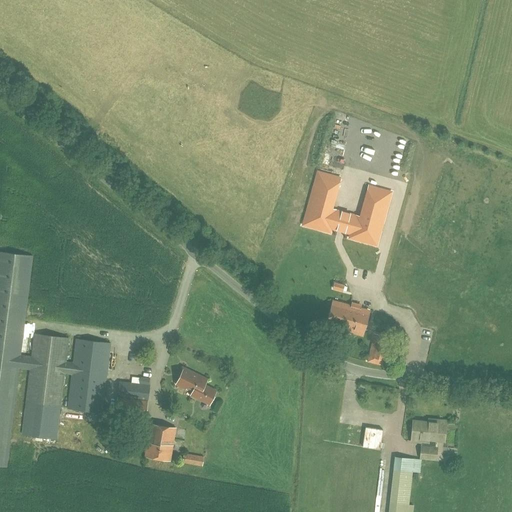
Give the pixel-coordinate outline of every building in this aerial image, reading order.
[(431,191),(440,150),(441,150),(441,148),(429,145),(419,192),(430,195),(431,191)] [(485,199),(491,167),(467,162),(466,168),(464,168),(462,179),(468,180),(466,190),(453,188),(446,227),(453,229),(452,235),(473,239),(480,199),(485,199)] [(319,176),(307,222),(322,226),(323,223),(336,226),(337,220),(324,217),(335,180),(319,176)] [(343,222),(341,228),(354,231),(353,235),(368,239),(376,212),(381,193),(366,189),(355,225),(343,222)] [(381,232),(378,252),(391,254),(394,234),(381,232)] [(0,251),(0,465),(7,466),(19,367),(31,369),(27,403),(23,432),(37,434),(36,440),(43,441),(44,434),(57,436),(59,418),(61,407),(65,373),(72,374),(68,408),(102,413),(110,343),(77,339),(74,363),(66,362),(69,338),(35,333),(32,356),(20,355),(24,319),(32,255),(0,251)] [(382,284),(385,271),(379,270),(378,275),(371,274),(369,281),(382,284)] [(344,286),(335,283),(333,289),(342,291),(344,286)] [(362,335),(369,311),(360,309),(361,305),(352,303),(351,306),(334,301),(327,326),(362,335)] [(367,362),(387,367),(394,338),(389,337),(390,335),(380,332),(379,335),(374,333),(367,362)] [(207,379),(182,367),(178,374),(180,375),(176,384),(185,389),(186,387),(193,390),(191,395),(209,404),(216,391),(204,385),(207,379)] [(129,417),(130,417),(146,418),(149,400),(151,385),(149,385),(150,378),(141,377),(140,384),(119,381),(118,397),(115,415),(129,417)] [(444,440),(446,422),(437,421),(437,424),(414,422),(412,442),(428,443),(427,448),(421,448),(421,458),(436,459),(437,449),(435,448),(436,440),(444,440)] [(171,461),(177,428),(150,423),(144,457),(171,461)] [(113,424),(102,434),(96,439),(110,454),(126,438),(113,424)] [(379,511),(389,430),(357,426),(355,439),(351,438),(351,435),(348,435),(347,443),(354,444),(353,450),(347,449),(346,463),(351,464),(348,493),(362,495),(359,511),(379,511)] [(203,466),(204,457),(184,453),(182,463),(203,466)] [(420,460),(396,457),(389,511),(413,511),(414,505),(409,505),(412,471),(419,472),(420,460)]
